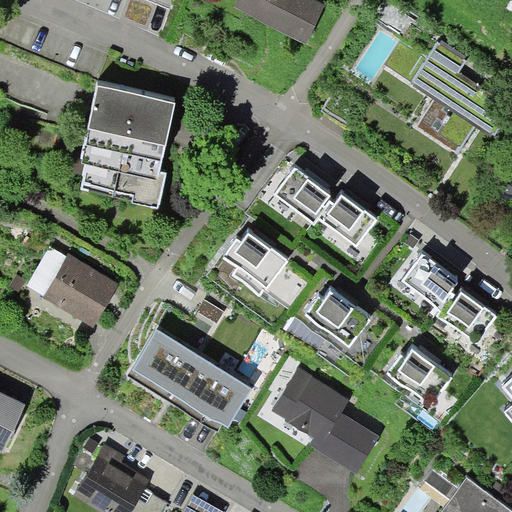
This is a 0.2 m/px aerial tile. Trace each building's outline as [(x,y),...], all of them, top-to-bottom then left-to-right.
[(326,4),(316,0),(237,0),(234,7),(306,43),(326,4)] [(440,42),(438,41),(412,81),(436,96),(416,126),(458,153),(475,127),(493,138),(509,113),(489,100),(493,94),(459,72),(467,60),(464,58),(465,56),(441,40),(440,42)] [(160,171),(176,103),(98,85),(81,163),(86,164),(81,189),(133,201),(132,203),(159,209),(166,173),(160,171)] [(314,225),(319,219),(331,202),(328,199),(331,195),(294,168),(274,195),(314,225)] [(334,204),(331,202),(319,219),(357,247),(377,220),(342,194),(334,204)] [(289,261),(249,232),(241,242),(236,238),(222,258),(237,267),(232,275),(244,284),(260,297),(265,289),(267,290),(289,261)] [(67,256),(50,246),(27,285),(44,296),(43,297),(93,327),(119,284),(68,253),(67,256)] [(458,282),(422,254),(402,281),(432,305),(440,312),(454,294),(451,292),(458,282)] [(370,320),(331,291),(325,300),(319,295),(305,315),(319,327),(324,329),(350,348),(370,320)] [(457,297),(454,294),(440,312),(436,317),(478,343),(497,316),(484,307),(483,308),(461,292),(457,297)] [(225,312),(205,299),(197,311),(217,324),(225,312)] [(253,388),(157,329),(156,331),(154,331),(126,375),(218,432),(222,424),(228,428),(234,419),(240,423),(247,412),(241,408),(253,388)] [(453,378),(413,349),(406,358),(401,354),(387,374),(403,387),(407,388),(431,405),(453,378)] [(309,444),(356,473),(380,436),(342,412),(350,399),(299,367),(271,410),(285,419),(285,420),(313,437),(309,444)] [(511,377),(502,386),(511,398),(511,404),(504,411),(511,421),(511,377)] [(25,405),(0,392),(0,450),(3,452),(25,405)] [(99,443),(90,437),(83,447),(92,453),(99,443)] [(126,456),(105,444),(73,496),(99,511),(131,511),(145,489),(150,480),(122,463),(126,456)] [(511,511),(511,509),(467,477),(441,511),(511,511)] [(161,511),(167,503),(145,489),(131,511),(161,511)] [(224,511),(193,494),(182,511),(224,511)]
